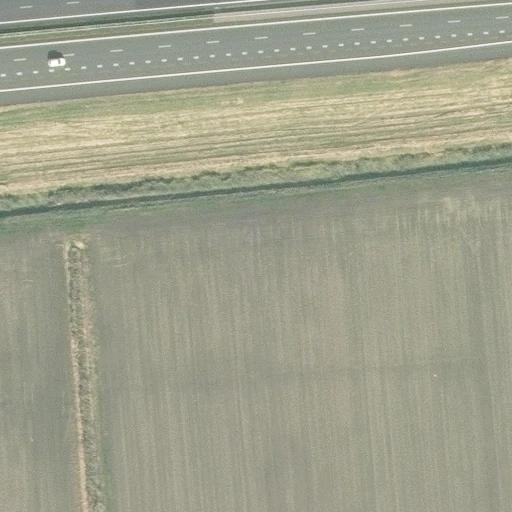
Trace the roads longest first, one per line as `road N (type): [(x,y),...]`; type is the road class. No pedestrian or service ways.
road 1 (motorway): [(0,66),(511,19)]
road 2 (motorway): [(132,0),(0,11)]
